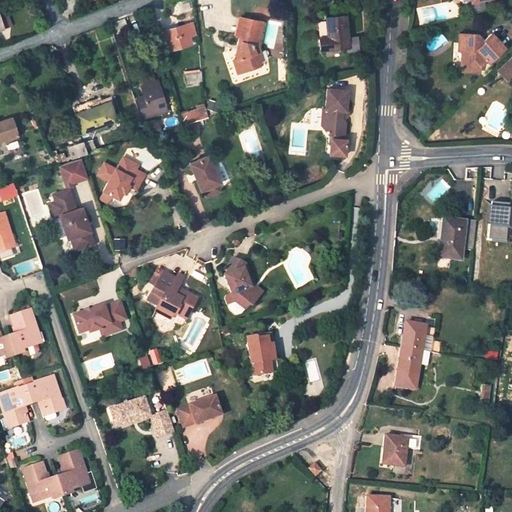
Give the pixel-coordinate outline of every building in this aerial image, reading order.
[(0,12),(6,28),(12,26),(6,10),(0,12)] [(327,35),(323,36),(320,39),(321,51),(352,49),(348,16),(326,18),(327,35)] [(239,37),(237,45),(240,46),(240,50),(236,52),(235,54),(237,59),(233,60),(237,73),(259,66),(258,61),(256,53),(260,52),(258,46),(262,23),(239,18),(236,35),(239,37)] [(169,49),(190,43),(188,36),(195,34),(192,23),(164,31),(169,49)] [(119,38),(125,36),(121,24),(115,27),(119,38)] [(490,62),(506,48),(492,33),(484,40),(485,42),(482,45),(478,41),(479,34),(459,33),(459,51),(463,51),(462,60),(467,60),(466,71),(481,71),(481,66),(488,60),(490,62)] [(511,78),(511,56),(498,70),(508,81),(511,78)] [(186,84),(203,82),(201,69),(184,71),(186,84)] [(166,111),(157,81),(154,81),(152,75),(141,78),(143,84),(141,85),(145,96),(138,98),(144,117),(166,111)] [(292,88),(301,85),(299,79),(292,81),(292,83),(290,83),(292,88)] [(344,109),(349,109),(350,89),(328,88),(327,108),(325,108),(324,118),(330,118),(330,130),(332,133),(337,133),(337,143),(334,145),(334,153),(349,153),(350,138),(345,138),(346,134),(348,134),(348,120),(346,118),(344,116),(344,109)] [(90,109),(109,102),(112,111),(116,110),(111,97),(89,105),(90,109)] [(73,107),(82,132),(115,120),(112,111),(109,102),(90,109),(89,105),(88,102),(73,107)] [(184,125),(203,120),(209,117),(204,103),(196,106),(197,109),(188,112),(187,111),(180,113),(184,125)] [(0,122),(0,159),(8,157),(22,153),(11,118),(0,122)] [(158,121),(146,124),(148,130),(159,127),(158,121)] [(159,127),(148,130),(145,131),(147,136),(160,132),(159,127)] [(83,144),(86,153),(94,150),(91,141),(83,144)] [(68,147),(71,155),(65,157),(66,161),(80,157),(86,155),(86,153),(83,144),(82,142),(68,147)] [(22,153),(8,157),(10,163),(23,158),(22,153)] [(64,153),(54,156),(57,164),(58,163),(66,161),(65,157),(64,153)] [(208,155),(189,162),(200,190),(203,188),(216,183),(219,182),(208,155)] [(66,161),(58,163),(61,170),(65,169),(69,181),(86,176),(80,157),(66,161)] [(116,171),(113,169),(102,164),(96,176),(107,182),(102,192),(119,201),(122,194),(125,195),(132,179),(140,182),(144,174),(134,170),(137,165),(121,157),(116,171)] [(65,169),(61,170),(67,189),(69,189),(71,188),(69,181),(65,169)] [(129,186),(137,190),(140,182),(132,179),(129,186)] [(219,190),(216,183),(203,188),(205,196),(219,190)] [(13,185),(0,189),(0,196),(2,202),(18,196),(13,185)] [(59,215),(67,239),(70,238),(74,251),(85,247),(84,245),(93,242),(82,207),(76,210),(69,189),(67,189),(52,194),(55,201),(50,203),(55,216),(59,215)] [(511,206),(491,205),(487,240),(509,242),(510,227),(511,227),(511,206)] [(0,251),(10,248),(7,239),(11,238),(3,214),(0,214),(0,251)] [(442,219),(438,258),(461,260),(465,222),(442,219)] [(250,285),(243,265),(230,259),(224,271),(226,276),(222,277),(228,296),(223,298),(223,301),(227,311),(233,312),(238,312),(242,309),(246,304),(248,307),(260,293),(250,285)] [(154,286),(147,300),(158,305),(155,312),(172,320),(175,314),(179,316),(182,308),(191,312),(197,299),(176,288),(182,277),(177,274),(174,279),(156,270),(149,283),(154,286)] [(99,332),(109,328),(111,336),(120,333),(118,324),(125,322),(119,303),(103,308),(102,306),(71,317),(77,335),(88,331),(89,335),(99,332)] [(179,316),(187,320),(191,312),(182,308),(179,316)] [(22,349),(36,344),(33,334),(37,333),(29,309),(10,316),(16,333),(7,336),(14,355),(23,352),(22,349)] [(421,352),(425,326),(405,322),(401,348),(421,352)] [(101,339),(111,336),(109,328),(99,332),(101,339)] [(0,356),(4,355),(5,358),(14,355),(7,336),(0,338),(0,356)] [(274,359),(270,337),(258,339),(255,336),(246,338),(251,364),(253,363),(255,376),(272,373),(270,360),(274,359)] [(415,389),(421,352),(401,348),(394,385),(415,389)] [(24,387),(30,404),(39,401),(44,416),(60,411),(57,401),(61,400),(53,376),(32,383),(33,384),(24,387)] [(0,393),(0,406),(4,419),(8,418),(11,427),(28,422),(23,406),(30,404),(24,387),(16,389),(16,388),(0,393)] [(195,424),(220,415),(213,396),(188,404),(188,405),(177,409),(183,427),(194,423),(195,424)] [(121,426),(148,416),(142,398),(126,404),(123,402),(121,405),(108,410),(112,421),(119,419),(121,426)] [(173,432),(166,410),(151,415),(154,423),(159,422),(164,435),(173,432)] [(119,419),(112,421),(115,428),(121,426),(119,419)] [(159,422),(154,423),(158,437),(164,435),(159,422)] [(403,466),(406,439),(385,436),(382,464),(403,466)] [(70,490),(85,485),(82,476),(86,474),(78,450),(58,457),(63,474),(55,476),(62,496),(71,493),(70,490)] [(47,479),(41,462),(21,469),(30,493),(33,492),(36,501),(51,496),(52,500),(62,496),(55,476),(47,479)] [(320,471),(314,464),(308,468),(314,476),(320,471)] [(365,507),(364,511),(400,511),(401,499),(389,498),(379,498),(379,507),(365,507)]
